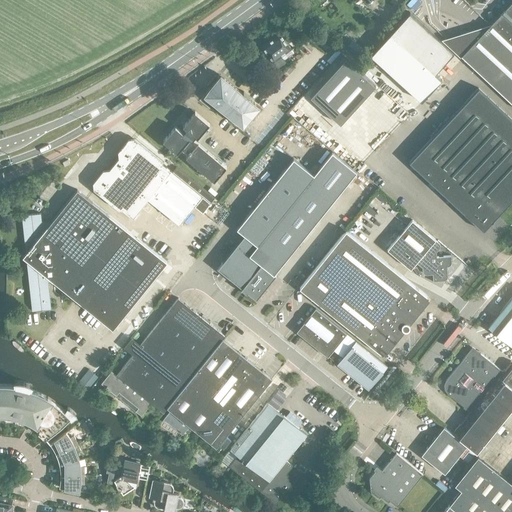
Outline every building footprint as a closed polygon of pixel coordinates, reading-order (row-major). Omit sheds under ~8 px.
[(461,56),(511,103),(511,0),(479,37),(473,31),(443,40),(441,39),(460,57),(461,56)] [(455,54),(411,13),(371,56),(422,102),(442,80),(436,75),(455,54)] [(332,43),(316,29),(308,39),(324,52),(332,43)] [(262,47),(277,68),(286,62),(285,61),(295,54),(280,34),(262,47)] [(365,49),(353,39),(345,49),(357,59),(365,49)] [(341,120),(375,80),(344,53),(310,93),(341,120)] [(243,127),(260,107),(249,98),(250,96),(243,91),(242,92),(221,74),(218,76),(216,74),(207,85),(209,87),(204,94),(243,127)] [(484,230),(498,215),(511,200),(511,119),(478,88),(409,161),(484,230)] [(189,119),(203,131),(210,124),(195,111),(189,119)] [(203,131),(189,119),(183,126),(187,129),(183,133),(175,126),(169,133),(190,151),(196,144),(192,140),(195,137),(197,138),(203,131)] [(181,149),(188,154),(190,151),(169,133),(163,140),(177,153),(181,149)] [(179,224),(195,205),(203,211),(214,197),(176,166),(172,171),(134,140),(129,140),(120,152),(121,156),(108,171),(104,171),(95,183),(96,187),(133,217),(148,198),(179,224)] [(193,163),(205,148),(198,142),(196,144),(190,151),(188,154),(186,157),(193,163)] [(200,169),(212,155),(205,148),(193,163),(200,169)] [(262,263),(242,287),(241,288),(241,289),(243,287),(256,299),(276,274),(274,272),(356,170),(332,151),(314,174),(249,253),(262,263)] [(212,155),(200,169),(207,175),(219,161),(212,155)] [(249,253),(314,174),(293,157),(237,227),(245,234),(218,267),(242,287),(262,263),(249,253)] [(219,161),(207,175),(214,181),(226,167),(219,161)] [(113,328),(167,261),(77,189),(52,221),(43,222),(42,212),(20,214),(24,255),(23,257),(25,259),(31,312),(52,310),(50,281),(53,280),(113,328)] [(446,265),(450,264),(450,254),(436,255),(435,250),(441,244),(434,238),(411,218),(387,248),(409,267),(415,260),(422,266),(422,273),(432,273),(433,279),(447,278),(446,265)] [(299,287),(319,303),(365,245),(346,229),(299,287)] [(365,245),(319,303),(382,353),(403,327),(404,327),(405,327),(406,327),(407,326),(408,325),(408,324),(408,323),(408,322),(428,296),(365,245)] [(511,344),(511,296),(488,326),(511,344)] [(116,373),(152,402),(163,411),(167,407),(223,338),(225,335),(178,297),(140,344),(132,337),(125,347),(132,353),(116,373)] [(315,307),(297,330),(328,355),(346,332),(315,307)] [(272,378),(224,339),(223,338),(167,407),(171,409),(162,420),(182,434),(190,425),(216,446),(272,378)] [(387,365),(356,340),(337,363),(369,388),(387,365)] [(470,411),(469,413),(492,431),(511,407),(511,360),(503,371),(480,352),(475,350),(471,351),(467,354),(446,379),(444,383),(445,389),(448,393),(470,411)] [(89,386),(98,375),(89,367),(80,379),(89,386)] [(152,402),(116,373),(111,370),(101,382),(116,394),(119,391),(138,406),(136,410),(142,414),(152,402)] [(0,413),(1,413),(17,415),(30,420),(37,425),(48,436),(59,426),(70,417),(69,415),(67,413),(66,412),(50,399),(28,387),(24,386),(20,385),(16,385),(0,385),(0,413)] [(278,404),(285,395),(278,389),(271,398),(278,404)] [(307,432),(268,401),(230,447),(238,454),(230,465),(276,502),(301,471),(297,468),(299,465),(299,462),(296,462),(293,465),(286,459),(307,432)] [(469,413),(453,432),(467,444),(476,451),(492,431),(469,413)] [(453,432),(444,425),(421,453),(445,472),(467,444),(453,432)] [(54,453),(78,443),(74,435),(70,436),(66,431),(50,442),(54,449),(52,450),(54,453)] [(78,443),(54,453),(56,457),(57,456),(59,463),(79,459),(77,452),(81,450),(78,443)] [(397,506),(423,473),(396,451),(379,473),(375,470),(370,477),(371,491),(378,498),(380,496),(388,502),(389,500),(397,506)] [(511,511),(511,482),(478,455),(455,484),(461,489),(442,511),(511,511)] [(59,470),(59,474),(85,474),(85,466),(80,466),(79,459),(59,463),(60,470),(59,470)] [(147,479),(150,465),(141,463),(141,462),(125,459),(121,476),(114,480),(116,483),(116,484),(116,486),(117,488),(119,490),(121,491),(123,494),(136,486),(138,477),(147,479)] [(59,486),(79,490),(80,483),(85,483),(85,474),(59,474),(59,478),(60,478),(60,485),(59,486)] [(174,489),(174,488),(174,486),(173,485),(173,484),(172,483),(171,483),(170,482),(169,482),(153,478),(149,496),(156,497),(155,501),(154,501),(154,502),(155,504),(155,505),(156,505),(157,506),(158,507),(159,507),(175,510),(176,508),(177,508),(178,508),(179,508),(180,507),(181,507),(182,506),(183,505),(183,504),(184,503),(184,502),(184,500),(183,499),(183,498),(182,497),(181,497),(180,496),(178,496),(179,493),(173,492),(174,489)] [(0,511),(13,511),(14,509),(12,508),(13,504),(11,503),(12,498),(0,495),(0,511)]
